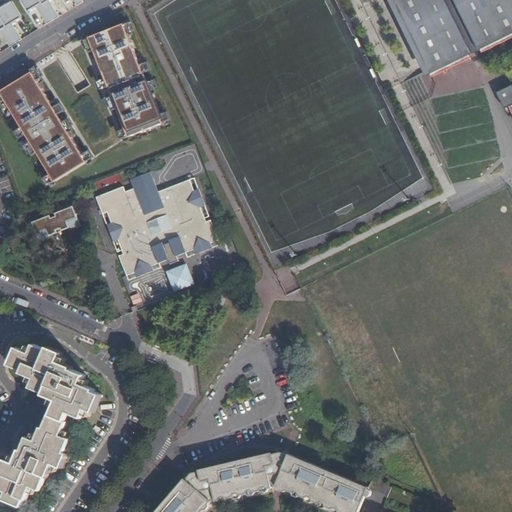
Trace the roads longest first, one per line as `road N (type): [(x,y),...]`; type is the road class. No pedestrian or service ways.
road 1 (residential): [(113,511),(190,394),(187,368),(0,285)]
road 2 (residential): [(0,66),(108,0)]
